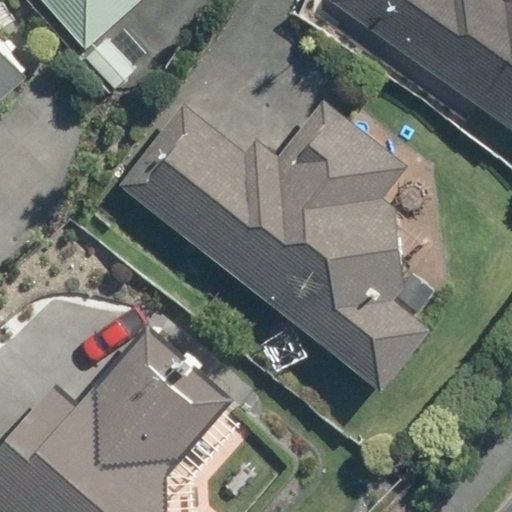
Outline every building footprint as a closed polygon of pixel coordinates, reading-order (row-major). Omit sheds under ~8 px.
[(56,0),(97,46),(150,0),(56,0)] [(511,0),(341,0),(342,0),(511,119),(511,0)] [(0,105),(34,75),(0,37),(0,105)] [(115,39),(92,59),(119,88),(141,69),(115,39)] [(391,199),(415,167),(331,101),(286,159),(264,141),(252,157),(190,108),(129,187),(391,392),(440,329),(403,302),(413,288),(404,208),(391,199)] [(0,458),(0,511),(174,511),(172,479),(241,401),(153,324),(83,405),(61,387),(0,458)]
